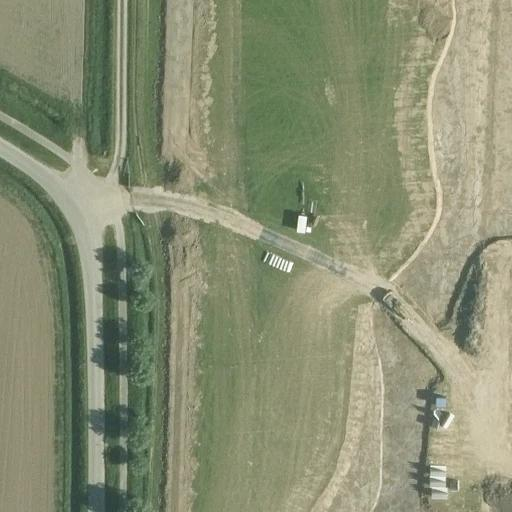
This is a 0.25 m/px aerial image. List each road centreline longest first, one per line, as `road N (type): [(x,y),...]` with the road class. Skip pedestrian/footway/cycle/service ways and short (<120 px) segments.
road 1 (unclassified): [(94,511),(92,292),(75,220)]
road 2 (track): [(115,206),(124,169),(125,0)]
